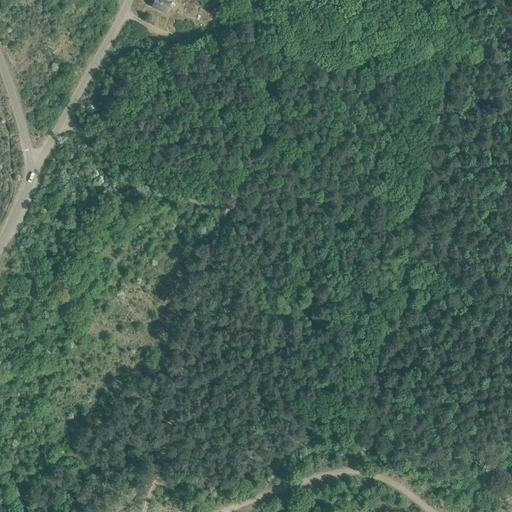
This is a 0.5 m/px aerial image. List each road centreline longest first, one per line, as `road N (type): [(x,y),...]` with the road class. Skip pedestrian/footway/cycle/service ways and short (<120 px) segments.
road 1 (unknown): [(258,0),(323,200),(320,276),(292,406),(248,474),(153,484),(120,511)]
road 2 (unclassified): [(34,172),(129,0)]
